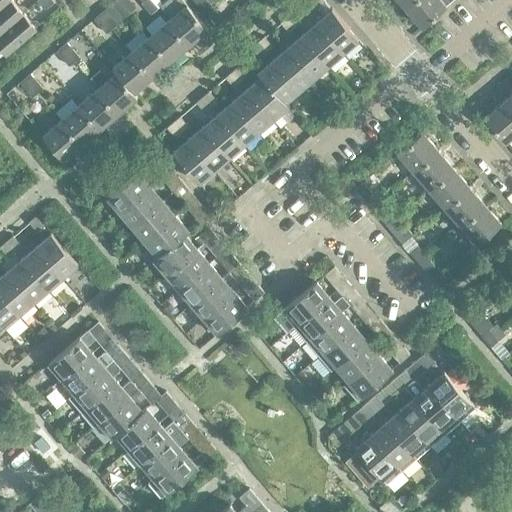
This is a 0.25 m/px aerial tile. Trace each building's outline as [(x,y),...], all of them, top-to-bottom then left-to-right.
[(7,0),(0,6),(0,32),(24,12),(13,0),(7,0)] [(130,12),(119,0),(116,0),(112,4),(124,18),(130,12)] [(130,0),(119,0),(130,12),(137,7),(130,0)] [(171,18),(166,21),(187,45),(207,28),(186,4),(182,0),(166,0),(161,5),(171,18)] [(194,0),(201,8),(209,2),(207,0),(194,0)] [(398,0),(406,9),(415,0),(398,0)] [(439,0),(415,0),(406,9),(422,28),(446,8),(439,0)] [(209,2),(201,8),(210,19),(218,12),(209,2)] [(94,18),(100,25),(111,16),(104,9),(94,18)] [(331,9),(316,22),(344,53),(358,40),(331,9)] [(293,10),(287,16),(295,26),(302,21),(293,10)] [(24,12),(0,32),(0,45),(7,54),(37,28),(24,12)] [(111,16),(100,25),(107,33),(117,24),(111,16)] [(295,26),(287,16),(280,21),(289,32),(295,26)] [(166,21),(149,37),(170,61),(187,45),(166,21)] [(316,22),(302,34),(329,65),(344,53),(316,22)] [(302,34),(287,47),(314,78),(329,65),(302,34)] [(264,35),(257,41),(266,51),(273,45),(264,35)] [(149,37),(131,52),(152,76),(170,61),(149,37)] [(266,51),(257,41),(251,47),(259,57),(266,51)] [(57,50),(63,57),(73,49),(67,42),(57,50)] [(287,47),(272,59),(299,91),(314,78),(287,47)] [(73,49),(63,57),(69,65),(79,56),(73,49)] [(113,68),(117,72),(133,92),(152,76),(131,52),(113,68)] [(272,59),(257,72),(288,108),(289,107),(285,103),(299,91),(272,59)] [(238,65),(231,71),(240,81),(246,75),(238,65)] [(240,81),(231,71),(225,76),(233,86),(240,81)] [(117,72),(98,89),(119,113),(137,97),(133,92),(117,72)] [(260,77),(246,90),(272,121),(288,108),(257,72),(256,73),(260,77)] [(20,82),(26,89),(36,80),(30,73),(20,82)] [(36,80),(26,89),(32,96),(43,87),(36,80)] [(98,89),(80,104),(100,129),(119,113),(98,89)] [(209,90),(202,96),(211,106),(217,100),(209,90)] [(246,90),(232,102),(258,134),(272,121),(246,90)] [(511,94),(503,102),(511,112),(511,94)] [(211,106),(202,96),(196,102),(204,112),(211,106)] [(232,102),(217,115),(244,146),(258,134),(232,102)] [(511,136),(511,112),(503,102),(484,118),(505,143),(511,136)] [(80,104),(62,120),(82,144),(100,129),(80,104)] [(217,115),(202,127),(229,158),(244,146),(217,115)] [(180,116),(174,121),(182,131),(188,125),(180,116)] [(82,144),(62,120),(43,136),(64,160),(82,144)] [(182,131),(174,121),(167,127),(176,136),(182,131)] [(202,127),(188,139),(214,171),(229,158),(202,127)] [(397,153),(414,171),(438,150),(422,132),(397,153)] [(214,171),(188,139),(173,152),(199,184),(214,171)] [(414,171),(429,189),(453,169),(438,150),(414,171)] [(148,162),(154,169),(165,160),(159,153),(148,162)] [(429,189),(445,207),(469,187),(453,169),(429,189)] [(107,197),(120,212),(151,185),(138,171),(107,197)] [(168,185),(174,192),(184,183),(178,176),(168,185)] [(355,188),(364,199),(372,192),(363,181),(355,188)] [(184,183),(174,192),(179,198),(190,189),(184,183)] [(120,212),(132,227),(164,200),(151,185),(120,212)] [(445,207),(461,226),(484,205),(469,187),(445,207)] [(132,227),(145,242),(176,215),(164,200),(132,227)] [(193,214),(199,221),(209,212),(203,205),(193,214)] [(484,205),(461,226),(477,245),(501,224),(484,205)] [(378,215),(387,225),(394,218),(386,208),(378,215)] [(145,242),(157,256),(158,257),(185,233),(186,234),(190,231),(176,215),(145,242)] [(29,221),(38,231),(44,225),(36,216),(29,221)] [(394,218),(387,225),(396,235),(403,229),(394,218)] [(198,236),(204,243),(215,234),(209,227),(198,236)] [(51,233),(35,247),(62,278),(78,264),(51,233)] [(153,259),(167,275),(198,248),(186,234),(185,233),(158,257),(157,256),(153,259)] [(215,234),(204,243),(209,249),(220,240),(215,234)] [(13,235),(7,241),(15,250),(21,245),(13,235)] [(15,250),(7,241),(0,246),(8,256),(15,250)] [(409,251),(418,262),(426,255),(417,244),(409,251)] [(35,247),(21,259),(48,290),(62,278),(35,247)] [(167,275),(179,289),(211,263),(198,248),(167,275)] [(426,255),(418,262),(427,272),(435,266),(426,255)] [(230,272),(240,263),(234,256),(224,265),(229,271),(230,272)] [(21,259),(6,272),(33,303),(48,290),(21,259)] [(179,289),(192,304),(223,277),(222,277),(211,263),(179,289)] [(192,304),(204,319),(236,292),(230,286),(237,280),(235,278),(245,269),(240,263),(230,272),(229,271),(222,277),(223,277),(192,304)] [(324,274),(330,281),(340,272),(334,266),(324,274)] [(6,272),(0,276),(0,293),(19,315),(33,303),(6,272)] [(285,307),(298,322),(329,295),(316,280),(285,307)] [(248,294),(254,301),(264,292),(259,285),(248,294)] [(349,303),(349,304),(359,295),(354,288),(344,297),(349,303)] [(236,292),(204,319),(217,334),(248,307),(236,292)] [(0,293),(0,322),(4,328),(19,315),(0,293)] [(329,295),(298,322),(310,336),(342,310),(349,303),(344,297),(343,296),(340,296),(334,301),(329,295)] [(359,295),(349,304),(355,310),(365,302),(359,295)] [(310,336),(323,351),(354,325),(342,310),(310,336)] [(369,326),(374,333),(384,324),(379,318),(369,326)] [(49,364),(61,378),(93,352),(87,345),(95,338),(94,336),(104,328),(98,321),(49,364)] [(496,323),(489,329),(498,340),(505,334),(496,323)] [(384,324),(374,333),(380,339),(390,331),(384,324)] [(323,351),(336,366),(367,340),(354,325),(323,351)] [(498,340),(489,329),(482,336),(491,346),(498,340)] [(336,366),(349,381),(380,355),(367,340),(336,366)] [(61,378),(74,393),(124,351),(118,344),(108,352),(107,351),(104,351),(97,357),(93,352),(61,378)] [(394,355),(399,362),(409,354),(404,347),(394,355)] [(129,357),(124,351),(74,393),(69,397),(82,412),(118,381),(113,375),(120,369),(120,367),(119,365),(129,357)] [(420,357),(428,367),(435,361),(426,351),(420,357)] [(380,355),(349,381),(362,396),(393,370),(380,355)] [(415,396),(414,396),(445,433),(460,420),(429,384),(423,389),(416,379),(414,379),(412,381),(403,370),(397,376),(405,387),(406,386),(415,396)] [(301,371),(295,376),(301,382),(307,377),(301,371)] [(429,384),(460,420),(475,408),(443,371),(429,384)] [(118,381),(82,412),(95,427),(100,423),(149,380),(143,373),(132,382),(130,379),(122,386),(118,381)] [(399,392),(405,387),(397,376),(390,382),(399,392)] [(113,439),(117,435),(117,434),(143,411),(143,410),(137,404),(145,396),(144,395),(154,386),(149,380),(100,423),(113,439)] [(156,400),(161,406),(172,397),(166,391),(156,400)] [(374,395),(367,401),(376,412),(383,406),(374,395)] [(414,396),(399,409),(431,446),(445,433),(414,396)] [(376,412),(367,401),(361,407),(370,417),(376,412)] [(117,434),(117,435),(129,449),(160,422),(147,406),(143,410),(143,411),(117,434)] [(43,415),(45,418),(51,412),(49,409),(43,415)] [(399,409),(385,422),(416,458),(431,446),(399,409)] [(175,422),(181,429),(191,420),(185,413),(175,422)] [(191,420),(181,429),(186,435),(197,426),(191,420)] [(338,426),(347,436),(354,431),(345,420),(338,426)] [(142,463),(173,436),(181,429),(175,422),(174,421),(165,428),(160,422),(129,449),(142,463)] [(385,422),(370,434),(397,466),(398,465),(402,470),(416,458),(385,422)] [(397,466),(370,434),(355,447),(382,479),(397,466)] [(50,447),(41,436),(34,442),(43,453),(50,447)] [(142,463),(154,477),(154,478),(185,451),(173,436),(142,463)] [(79,457),(85,451),(77,442),(70,447),(77,455),(79,457)] [(154,478),(154,477),(148,482),(162,497),(198,466),(198,465),(216,449),(210,443),(200,451),(201,452),(193,459),(185,451),(154,478)] [(100,474),(105,480),(112,474),(107,468),(100,474)] [(251,511),(262,503),(256,496),(249,488),(239,496),(246,505),(238,511),(236,511),(229,504),(219,511),(251,511)] [(36,511),(47,511),(52,509),(47,503),(36,511)] [(262,503),(251,511),(263,511),(267,509),(262,503)]
